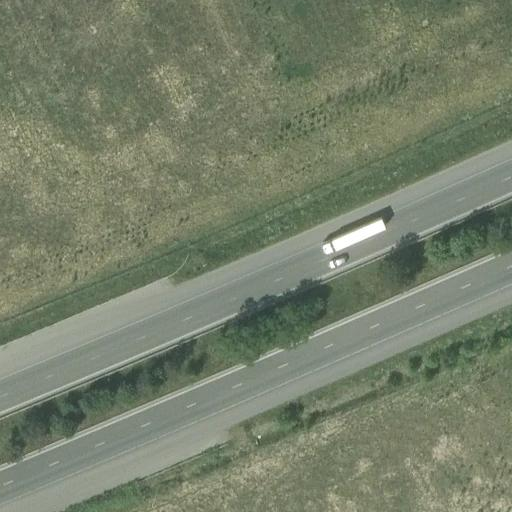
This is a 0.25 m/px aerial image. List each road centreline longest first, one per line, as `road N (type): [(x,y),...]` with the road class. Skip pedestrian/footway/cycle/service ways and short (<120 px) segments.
road 1 (motorway): [(511,171),(0,392)]
road 2 (motorway): [(0,485),(511,266)]
